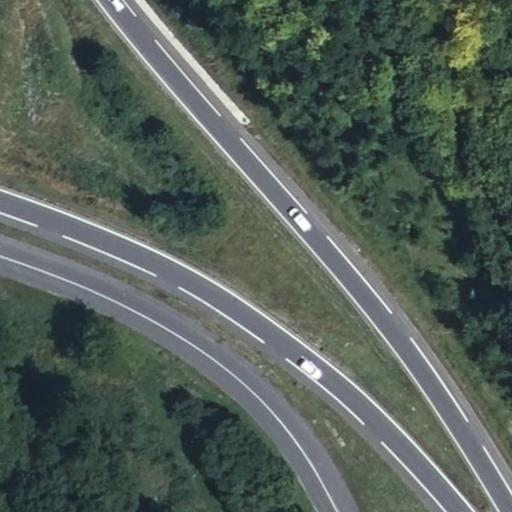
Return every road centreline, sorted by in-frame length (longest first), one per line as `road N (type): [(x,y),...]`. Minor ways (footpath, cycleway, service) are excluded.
road 1 (trunk): [(508,511),(406,349),(104,0)]
road 2 (trunk): [(0,204),(192,285),(278,339),(390,436),(452,511)]
road 3 (secondary): [(0,253),(101,293),(244,383),(292,440),(335,511)]
